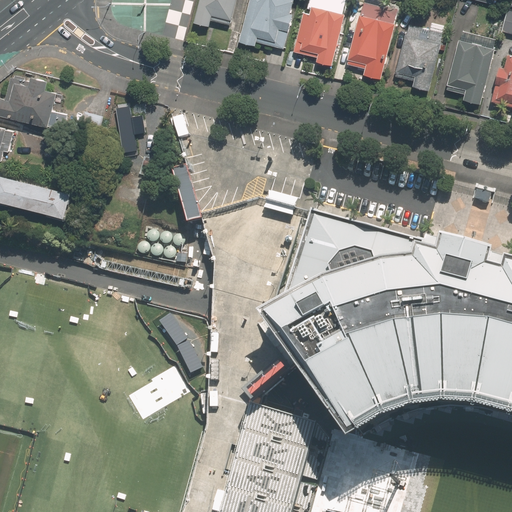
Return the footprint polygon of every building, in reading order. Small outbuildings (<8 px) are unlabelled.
[(202,0),(197,21),(213,25),(214,19),(233,24),(238,0),(202,0)] [(253,0),(243,40),(259,44),(260,41),(288,49),(296,14),(294,14),(297,0),(253,0)] [(348,14),(346,13),(348,0),(312,0),(311,8),(314,9),(313,14),(306,12),(297,51),(321,57),(321,60),(335,64),(348,14)] [(396,23),(400,7),(389,5),(390,0),(367,0),(364,15),(363,14),(350,63),(369,67),(368,74),(384,78),(398,23),(396,23)] [(447,33),(412,24),(399,75),(418,80),(417,85),(433,89),(447,33)] [(467,99),(483,103),(497,49),(495,48),(498,39),(465,31),(450,89),(468,94),(467,99)] [(511,50),(511,54),(510,53),(507,67),(503,65),(494,100),(511,104),(511,50)] [(48,88),(51,79),(35,75),(34,79),(15,75),(9,97),(5,97),(1,112),(51,125),(52,123),(59,124),(60,121),(67,123),(70,114),(61,112),(64,97),(59,96),(60,91),(48,88)] [(132,102),(117,105),(125,156),(140,154),(137,133),(148,131),(145,114),(134,116),(132,102)] [(100,134),(105,114),(86,110),(81,129),(100,134)] [(0,160),(4,162),(7,151),(11,152),(16,133),(8,131),(9,128),(0,125),(0,160)] [(48,129),(45,141),(62,146),(65,133),(48,129)] [(203,216),(188,166),(174,170),(190,225),(204,221),(203,216)] [(74,189),(1,170),(0,172),(0,194),(68,212),(74,189)] [(299,200),(269,192),(270,202),(265,210),(280,214),(295,218),(294,208),(299,200)] [(511,264),(508,264),(509,258),(496,255),(470,248),(436,239),(427,236),(425,242),(314,214),(312,220),(286,311),(275,317),(264,323),(300,374),(353,449),(389,426),(420,416),(450,413),(480,417),(511,424),(511,264)] [(150,236),(152,238),(154,238),(156,238),(157,237),(159,236),(160,234),(160,232),(160,230),(159,229),(158,227),(156,226),(154,226),(152,227),(150,228),(149,229),(148,231),(148,233),(149,235),(150,236)] [(164,239),(165,241),(167,241),(169,241),(171,240),(173,239),(174,237),(174,235),(174,233),(173,232),(172,230),(170,229),(168,229),(166,230),(164,231),(163,232),(162,234),(162,236),(163,238),(164,239)] [(177,242),(179,243),(181,243),(183,243),(184,243),(186,241),(187,240),(187,238),(187,236),(186,234),(185,233),(183,232),(181,231),(179,232),(177,233),(176,234),(175,236),(175,238),(176,240),(177,242)] [(141,249),(143,250),(145,251),(147,251),(149,250),(150,249),(151,247),(152,245),(152,243),(151,241),(149,240),(147,239),(145,239),(143,239),(142,240),(141,242),(140,243),(140,245),(140,247),(141,249)] [(155,251),(156,252),(158,253),(160,253),(162,252),(164,251),(165,249),(165,247),(165,245),(164,243),(162,242),(161,241),(159,241),(157,241),(155,242),(154,244),(153,245),(153,247),(153,249),(155,251)] [(168,253),(170,255),(172,255),(174,255),(176,254),(177,253),(178,251),(179,249),(178,247),(178,246),(176,244),(174,243),(172,243),(170,244),(169,245),(167,246),(167,248),(167,250),(167,252),(168,253)] [(179,260),(187,260),(188,252),(180,252),(179,260)] [(172,313),(161,321),(179,345),(192,374),(205,368),(191,339),(172,313)] [(286,372),(253,399),(259,406),(288,383),(292,380),(286,372)] [(251,406),(222,511),(311,511),(331,439),(319,424),(258,408),(251,406)]
